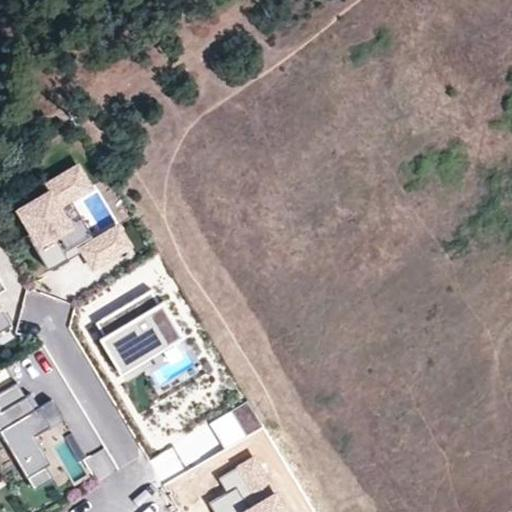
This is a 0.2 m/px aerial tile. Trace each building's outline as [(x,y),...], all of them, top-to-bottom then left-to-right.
[(49,192),(19,210),(34,234),(30,237),(49,269),(69,257),(66,251),(80,242),(95,266),(131,244),(119,225),(96,239),(83,217),(70,225),(59,206),(71,198),(91,186),(78,165),(45,185),(49,192)] [(83,217),(71,198),(59,206),(70,225),(83,217)] [(0,329),(11,323),(0,303),(0,278),(1,278),(0,275),(0,329)] [(150,292),(101,322),(110,335),(99,342),(120,377),(141,364),(138,359),(180,334),(161,304),(158,306),(150,292)] [(0,408),(0,430),(35,488),(54,477),(47,465),(51,462),(35,435),(51,426),(39,406),(36,409),(28,395),(2,411),(0,408)] [(250,508),(276,493),(254,456),(219,477),(228,491),(237,486),(250,508)] [(287,511),(276,493),(250,508),(237,486),(228,491),(209,502),(214,511),(287,511)]
